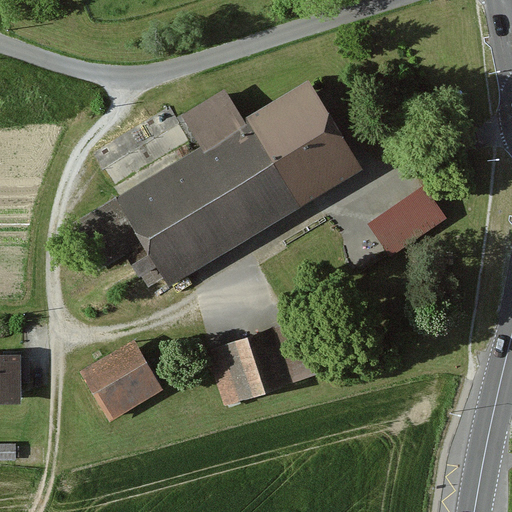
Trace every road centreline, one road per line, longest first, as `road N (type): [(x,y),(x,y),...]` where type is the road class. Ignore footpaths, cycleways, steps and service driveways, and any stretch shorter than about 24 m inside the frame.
road 1 (track): [(35,511),(52,460),(61,336),(51,254),(56,225),(77,158),(131,78)]
road 2 (residential): [(0,43),(131,78),(389,0)]
road 3 (secondary): [(473,511),(511,334)]
road 4 (track): [(61,336),(162,318),(211,279)]
